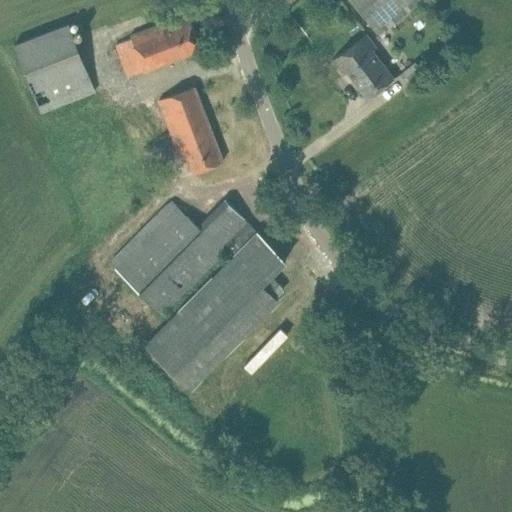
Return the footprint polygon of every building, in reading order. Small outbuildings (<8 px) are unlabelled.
[(376,0),(359,14),(378,38),(424,0),(376,0)] [(161,22),(129,33),(131,38),(116,43),(127,75),(201,49),(190,17),(163,27),(161,22)] [(13,45),(40,113),(95,92),(69,24),(13,45)] [(378,47),(367,33),(332,59),(344,75),(348,72),(368,98),(395,77),(374,51),(378,47)] [(182,155),(186,153),(193,172),(223,161),(194,86),(160,99),(182,155)] [(173,373),(191,391),(280,301),(262,283),(286,259),(225,199),(198,226),(172,200),(110,263),(168,320),(144,343),(173,373)]
